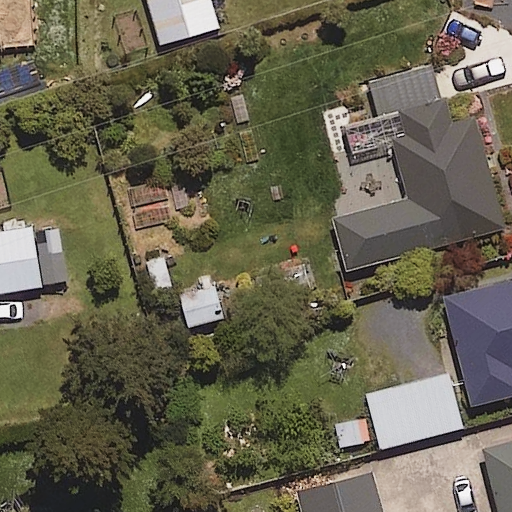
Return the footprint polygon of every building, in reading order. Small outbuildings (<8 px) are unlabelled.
[(218,27),(209,0),(148,0),(161,44),(218,27)] [(447,125),(432,67),(368,83),(377,117),(343,126),(350,154),(395,142),(410,199),(335,219),(349,269),(504,228),(474,118),(447,125)] [(0,292),(40,286),(31,227),(0,232),(0,292)] [(511,280),(446,295),(470,404),(511,395),(511,280)] [(219,285),(178,290),(181,315),(168,316),(174,376),(201,373),(195,324),(223,320),(219,285)] [(459,428),(446,375),(367,395),(380,448),(459,428)] [(511,511),(511,442),(486,448),(499,511),(511,511)] [(383,511),(375,473),(299,490),(304,511),(383,511)]
